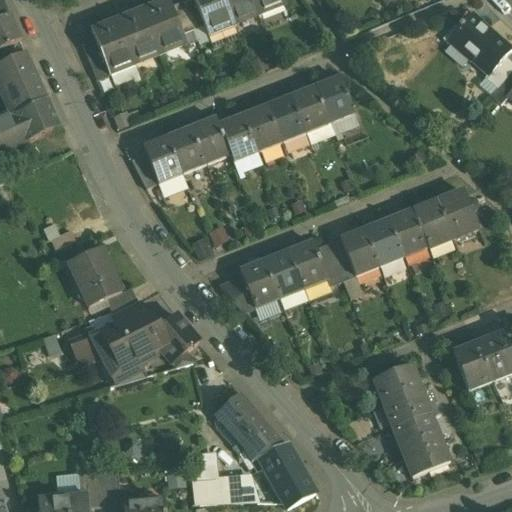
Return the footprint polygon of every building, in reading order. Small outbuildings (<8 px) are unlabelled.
[(0,0),(0,23),(8,20),(0,0)] [(221,0),(191,0),(192,1),(203,29),(208,40),(209,39),(207,34),(230,25),(232,30),(234,30),(221,0)] [(251,0),(221,0),(234,30),(235,29),(233,24),(256,15),(258,20),(259,20),(251,0)] [(285,9),(281,0),(251,0),(259,20),(261,19),(258,14),(281,4),(283,10),(285,9)] [(203,29),(192,1),(181,6),(192,34),(203,29)] [(168,3),(142,14),(160,59),(161,59),(159,53),(182,44),(184,50),(186,49),(182,38),(171,10),(168,3)] [(192,34),(181,6),(171,10),(182,38),(192,34)] [(142,14),(117,24),(135,69),(136,69),(134,64),(157,54),(159,60),(160,59),(142,14)] [(511,54),(470,19),(461,29),(460,28),(457,31),(459,31),(451,41),(461,50),(463,48),(476,60),(472,64),(488,78),(489,79),(504,62),(511,54)] [(0,23),(0,53),(20,44),(9,20),(8,20),(0,23)] [(117,24),(91,34),(93,42),(107,76),(109,80),(111,79),(108,74),(131,65),(133,70),(135,69),(117,24)] [(93,42),(81,47),(95,81),(107,76),(93,42)] [(26,57),(0,68),(0,87),(14,118),(15,119),(47,104),(26,57)] [(511,74),(511,68),(504,62),(489,79),(488,78),(484,83),(496,93),(511,75),(511,74)] [(496,93),(490,100),(500,109),(507,101),(507,100),(511,93),(511,76),(511,75),(496,93)] [(338,82),(314,92),(329,127),(329,129),(337,145),(342,143),(340,138),(358,131),(338,82)] [(314,92),(290,101),(305,138),(329,129),(329,127),(314,92)] [(305,138),(290,101),(266,111),(281,148),(305,138)] [(47,104),(15,119),(14,118),(0,124),(0,129),(11,154),(60,131),(47,104)] [(281,148),(266,111),(242,121),(257,158),(281,148)] [(218,130),(230,160),(229,160),(232,167),(257,158),(242,121),(218,130)] [(215,123),(191,132),(205,170),(229,160),(230,160),(218,130),(215,123)] [(0,129),(0,158),(11,154),(0,129)] [(191,132),(166,142),(181,179),(205,170),(191,132)] [(181,179),(166,142),(142,152),(145,159),(157,189),(181,179)] [(145,159),(131,165),(145,194),(157,189),(145,159)] [(462,195),(436,205),(451,242),(452,244),(478,234),(471,218),(474,215),(475,211),(474,208),(473,206),(471,205),(468,205),(466,205),(462,195)] [(436,205),(412,215),(427,252),(451,242),(436,205)] [(412,215),(388,224),(403,262),(427,252),(412,215)] [(388,224),(364,234),(379,271),(403,262),(388,224)] [(59,239),(50,243),(54,254),(75,244),(70,234),(59,239)] [(364,234),(339,244),(354,281),(379,271),(364,234)] [(354,281),(339,244),(327,249),(342,286),(354,281)] [(312,246),(288,256),(303,293),(326,284),(327,283),(315,254),(312,246)] [(342,286),(327,249),(315,254),(327,283),(326,284),(329,291),(342,286)] [(101,253),(68,268),(89,311),(106,304),(121,297),(101,253)] [(288,256),(264,266),(279,303),(303,293),(288,256)] [(264,266),(239,275),(242,282),(254,313),(279,303),(264,266)] [(242,282),(219,291),(242,317),(254,313),(242,282)] [(137,306),(131,293),(121,297),(106,304),(110,316),(111,315),(111,316),(137,306)] [(137,306),(111,316),(111,315),(110,316),(115,327),(99,332),(106,346),(128,334),(132,342),(157,329),(138,306),(137,306)] [(132,342),(128,334),(106,346),(99,332),(92,335),(92,334),(88,335),(87,333),(85,333),(86,337),(70,343),(77,361),(92,356),(95,363),(101,360),(111,354),(120,373),(125,388),(147,381),(140,368),(141,368),(138,363),(158,353),(162,357),(171,368),(198,344),(177,320),(162,333),(161,332),(160,332),(157,329),(132,342)] [(511,333),(501,338),(511,365),(511,333)] [(511,365),(501,338),(477,348),(492,385),(511,377),(511,365)] [(477,348),(452,358),(467,395),(492,385),(477,348)] [(410,370),(372,385),(382,410),(420,395),(410,370)] [(11,372),(6,373),(4,378),(5,382),(10,384),(14,383),(17,379),(15,374),(11,372)] [(420,395),(382,410),(392,434),(430,419),(420,395)] [(239,398),(215,419),(238,445),(232,451),(238,458),(243,454),(256,475),(262,472),(257,463),(283,449),(284,449),(239,398)] [(430,419),(392,434),(401,458),(439,443),(430,419)] [(439,443),(401,458),(411,483),(449,468),(439,443)] [(283,449),(257,463),(262,472),(278,499),(274,501),(277,506),(282,506),(285,511),(288,511),(316,498),(312,490),(283,449)] [(249,480),(215,483),(214,474),(215,474),(214,458),(194,460),(200,508),(231,505),(257,506),(249,480)] [(94,465),(76,468),(79,501),(87,500),(88,511),(98,511),(102,511),(95,475),(94,465)] [(95,475),(102,511),(123,509),(123,507),(128,506),(126,492),(120,493),(117,472),(95,475)] [(79,501),(38,505),(38,511),(88,511),(87,500),(79,501)] [(128,506),(123,507),(123,509),(123,511),(165,511),(164,503),(128,506)]
